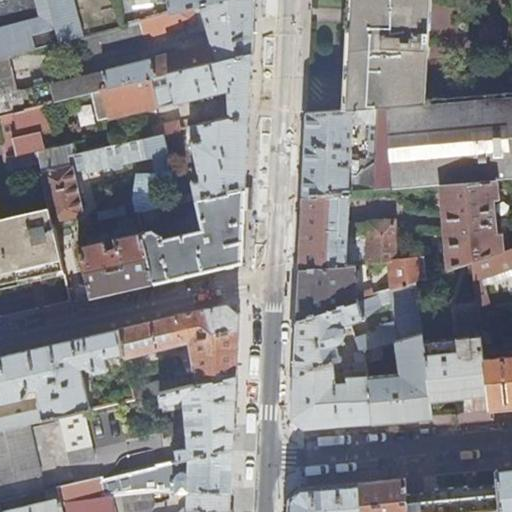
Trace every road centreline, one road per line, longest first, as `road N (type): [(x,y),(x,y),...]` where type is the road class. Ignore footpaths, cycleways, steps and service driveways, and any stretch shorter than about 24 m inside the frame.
road 1 (residential): [(275,281),(0,341)]
road 2 (secondary): [(284,0),(275,281)]
road 3 (residential): [(266,461),(511,438)]
road 4 (secondary): [(275,281),(266,461)]
